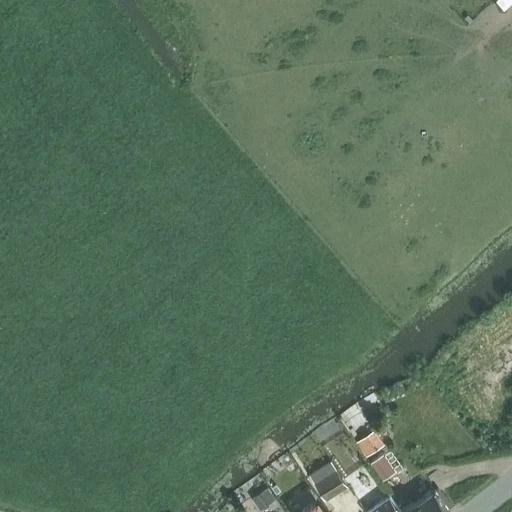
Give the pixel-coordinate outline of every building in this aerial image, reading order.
[(366,453),(383,443),(376,432),(359,443),(366,453)] [(395,471),(383,453),(371,461),(383,479),(395,471)] [(330,461),(309,474),(314,482),(335,469),(330,461)] [(337,468),(335,469),(314,482),(326,500),(348,486),(337,468)] [(276,484),(272,487),(277,493),(281,490),(276,484)] [(389,493),(366,510),(367,511),(444,511),(449,509),(433,487),(402,510),(389,493)] [(261,511),(276,503),(267,489),(253,498),(261,511)] [(326,511),(317,498),(297,511),(326,511)]
